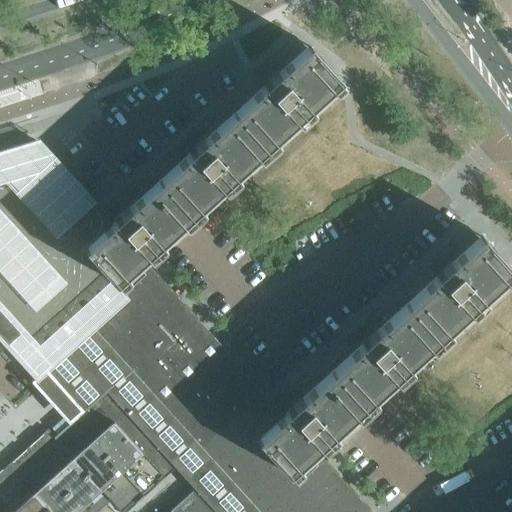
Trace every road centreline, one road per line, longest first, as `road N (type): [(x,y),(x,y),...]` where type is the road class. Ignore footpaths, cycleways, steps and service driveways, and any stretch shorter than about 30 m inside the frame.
road 1 (residential): [(207,258),(273,327),(511,137)]
road 2 (residential): [(65,94),(104,147),(284,13)]
road 3 (secondary): [(54,63),(146,30),(197,0)]
road 4 (secondary): [(511,113),(434,0)]
